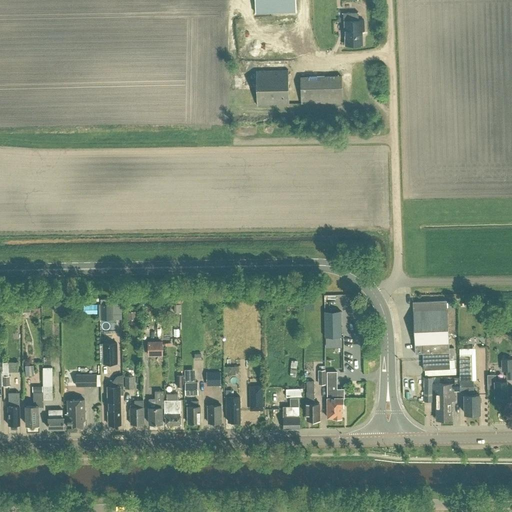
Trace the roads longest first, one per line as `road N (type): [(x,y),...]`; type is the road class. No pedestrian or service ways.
road 1 (unclassified): [(511,504),(38,508)]
road 2 (secondary): [(0,446),(388,439)]
road 3 (secondary): [(0,270),(342,269)]
road 4 (track): [(397,238),(390,49)]
road 5 (secondary): [(388,439),(381,309),(342,269)]
road 6 (secondary): [(388,439),(511,437)]
